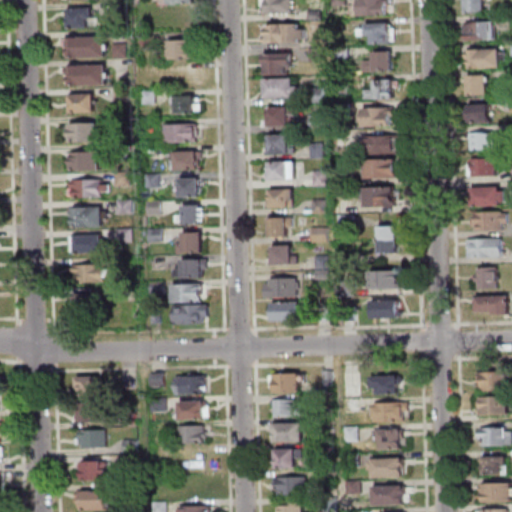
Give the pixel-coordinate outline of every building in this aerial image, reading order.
[(270,0),(295,0),(295,13),(270,15),(270,0)] [(391,0),(392,16),(365,17),(364,1),(391,0)] [(469,14),(469,0),(488,0),(488,14),(469,14)] [(113,17),(113,3),(127,3),(128,17),(113,17)] [(91,30),(72,30),(72,12),(95,11),(95,20),(91,20),(91,30)] [(311,12),(323,12),(323,20),(312,21),(311,12)] [(470,40),(470,24),(498,23),(499,39),(470,40)] [(270,25),(302,24),(302,30),(308,30),(308,39),(302,39),(302,42),(271,44),(270,25)] [(394,44),(376,45),(376,36),(371,36),(370,26),(394,26),(394,44)] [(158,50),(144,50),(144,37),(158,37),(158,50)] [(73,60),(73,56),(69,56),(69,40),(109,39),(110,59),(73,60)] [(174,61),(173,42),(196,42),(196,61),(174,61)] [(130,59),(118,59),(117,46),(129,46),(130,59)] [(339,49),(351,48),(351,59),(339,59),(339,49)] [(314,62),(314,51),(324,50),(324,61),(314,62)] [(503,51),(504,70),(474,71),(474,60),(471,60),(471,52),(503,51)] [(368,73),(368,62),(378,61),(377,54),(395,53),(396,72),(368,73)] [(269,77),(268,56),(295,55),(296,68),(291,68),(291,76),(269,77)] [(111,87),(74,87),(74,85),(69,85),(69,67),(110,66),(111,87)] [(171,87),(171,70),(196,69),(197,87),(171,87)] [(351,76),(352,88),(337,89),(337,77),(351,76)] [(472,97),(471,77),(490,77),(491,96),(472,97)] [(269,101),(268,83),(296,81),(296,89),(302,89),(303,97),(297,97),(297,100),(269,101)] [(368,100),(368,90),(379,90),(379,82),(397,82),(397,99),(368,100)] [(118,103),(118,88),(130,88),(131,103),(118,103)] [(326,89),(326,102),(311,103),(310,89),(326,89)] [(146,105),(146,92),(158,92),(158,105),(146,105)] [(75,116),(75,97),(98,96),(98,115),(75,116)] [(181,98),(198,98),(199,116),(181,117),(181,98)] [(352,104),(352,117),(339,117),(339,104),(352,104)] [(492,105),(493,123),(475,123),(474,106),(492,105)] [(273,129),(272,109),(298,108),(298,120),(297,120),(297,128),(273,129)] [(395,127),(369,127),(368,110),(395,109),(395,127)] [(326,116),(326,129),(312,129),(312,116),(326,116)] [(102,125),(102,144),(75,145),(74,126),(102,125)] [(199,126),(199,144),(171,145),(171,127),(199,126)] [(474,150),(474,134),(496,133),(496,150),(474,150)] [(298,155),(272,155),(272,138),(297,137),(298,155)] [(399,155),(373,156),(373,138),(398,137),(399,155)] [(327,144),(328,157),(314,158),(314,144),(327,144)] [(133,160),(121,160),(121,146),(133,145),(133,160)] [(103,153),(103,172),(76,172),(76,154),(103,153)] [(202,153),(203,170),(176,171),(175,154),(202,153)] [(475,177),(475,161),(498,160),(499,176),(475,177)] [(370,179),(369,161),(399,161),(399,179),(370,179)] [(273,183),(273,165),(298,164),(299,182),(273,183)] [(317,186),(317,172),(329,171),(329,186),(317,186)] [(120,188),(119,174),(133,174),(134,188),(120,188)] [(162,174),(162,188),(149,188),(149,174),(162,174)] [(76,182),(105,181),(105,187),(113,187),(113,194),(106,195),(106,198),(76,199),(76,182)] [(185,200),(184,182),(203,181),(203,199),(185,200)] [(369,208),(369,189),(398,188),(399,208),(369,208)] [(476,207),(476,189),(503,189),(503,206),(476,207)] [(295,191),(295,208),(275,208),(274,191),(295,191)] [(330,200),(331,213),(316,214),(316,200),(330,200)] [(136,215),(122,215),(121,203),(136,202),(136,215)] [(164,202),(165,215),(151,216),(151,202),(164,202)] [(188,226),(187,207),(204,207),(205,226),(188,226)] [(106,210),(107,229),(79,230),(78,211),(106,210)] [(505,212),(505,214),(510,214),(510,224),(506,224),(506,230),(480,231),(480,226),(477,226),(477,219),(479,219),(479,213),(505,212)] [(342,230),(342,216),(356,216),(357,230),(342,230)] [(295,218),(295,228),(290,228),(291,238),(273,238),(273,219),(295,218)] [(330,227),(330,242),(316,242),(316,228),(330,227)] [(382,242),(382,229),(400,229),(401,242),(382,242)] [(135,230),(135,243),(121,243),(121,230),(135,230)] [(165,242),(153,243),(153,230),(165,230),(165,242)] [(207,255),(181,256),(181,245),(187,245),(187,235),(206,235),(207,255)] [(105,238),(105,253),(75,254),(75,239),(105,238)] [(471,241),(505,240),(506,258),(471,259),(471,241)] [(383,254),(382,242),(401,242),(401,254),(383,254)] [(301,266),(276,266),(274,265),(274,261),(275,259),(277,259),(277,248),(295,248),(296,258),(301,258),(301,266)] [(358,253),(358,268),(346,268),(346,253),(358,253)] [(332,269),(320,269),(320,256),(331,256),(332,269)] [(180,271),(186,270),(186,262),(207,262),(207,278),(181,279),(180,271)] [(78,267),(109,266),(109,283),(81,284),(81,281),(79,281),(78,267)] [(481,268),(501,268),(502,290),(482,290),(481,268)] [(320,280),(320,272),(332,272),(332,280),(320,280)] [(374,273),(403,272),(403,291),(374,291),(374,273)] [(270,285),(275,285),(275,281),(301,280),(302,298),(271,298),(270,285)] [(346,281),(359,281),(360,291),(346,292),(346,281)] [(153,282),(167,282),(167,293),(153,293),(153,282)] [(177,286),(205,285),(205,305),(178,306),(177,286)] [(81,316),(80,297),(103,296),(103,316),(81,316)] [(480,299),(511,298),(511,317),(498,317),(498,314),(481,315),(480,299)] [(375,302),(402,301),(402,319),(375,320),(375,302)] [(276,304),(302,304),(303,322),(277,323),(276,304)] [(213,307),(213,318),(207,319),(207,324),(180,325),(179,307),(213,307)] [(319,307),(331,307),(332,323),(319,323),(319,307)] [(345,321),(345,307),(357,307),(357,321),(345,321)] [(164,324),(156,325),(155,310),(164,310),(164,324)] [(325,372),(336,371),(336,386),(326,386),(325,372)] [(350,371),(361,371),(362,386),(350,387),(350,371)] [(168,374),(168,387),(155,387),(155,374),(168,374)] [(485,374),(510,374),(510,391),(486,392),(485,374)] [(308,375),(309,384),(305,385),(305,393),(280,394),(279,376),(308,375)] [(211,377),(211,386),(207,386),(207,396),(181,397),(180,378),(211,377)] [(81,379),(101,378),(102,399),(81,400),(81,379)] [(377,390),(376,380),(403,379),(404,396),(383,396),(383,390),(377,390)] [(170,412),(155,413),(155,400),(170,399),(170,412)] [(361,412),(348,413),(348,399),(361,399),(361,412)] [(486,400),(511,399),(511,416),(486,417),(486,400)] [(278,402),(298,401),(299,416),(278,417),(278,402)] [(210,422),(185,423),(184,404),(209,403),(210,422)] [(413,404),(413,414),(408,414),(408,421),(380,422),(379,405),(413,404)] [(85,425),(85,408),(116,407),(116,424),(85,425)] [(307,424),(308,443),(279,444),(278,425),(307,424)] [(184,427),(209,427),(209,444),(184,445),(184,427)] [(362,441),(349,442),(349,430),(362,429),(362,441)] [(507,429),(507,432),(511,432),(511,445),(487,446),(487,441),(484,441),(484,430),(507,429)] [(109,431),(110,448),(85,449),(85,431),(109,431)] [(406,451),(385,452),(385,441),(378,441),(378,432),(405,431),(406,451)] [(128,441),(140,441),(139,456),(127,455),(128,441)] [(322,443),(336,443),(336,454),(323,454),(322,443)] [(305,451),(306,459),(300,460),(301,470),(281,470),(281,452),(305,451)] [(361,454),(362,467),(349,467),(349,454),(361,454)] [(510,458),(510,475),(488,476),(488,459),(510,458)] [(377,460),(407,459),(408,479),(378,480),(378,471),(375,471),(375,462),(377,462),(377,460)] [(111,471),(111,482),(88,483),(87,463),(106,463),(106,471),(111,471)] [(325,480),(325,472),(339,471),(339,480),(325,480)] [(282,479),(311,478),(311,495),(283,496),(282,479)] [(364,481),(365,493),(351,494),(351,482),(364,481)] [(489,486),(511,485),(511,504),(490,505),(489,486)] [(409,507),(379,508),(378,488),(408,487),(409,507)] [(86,493),(111,493),(111,501),(116,501),(116,510),(86,511),(86,493)] [(340,501),(341,511),(327,511),(327,502),(340,501)] [(158,511),(158,504),(170,503),(170,511),(158,511)]
